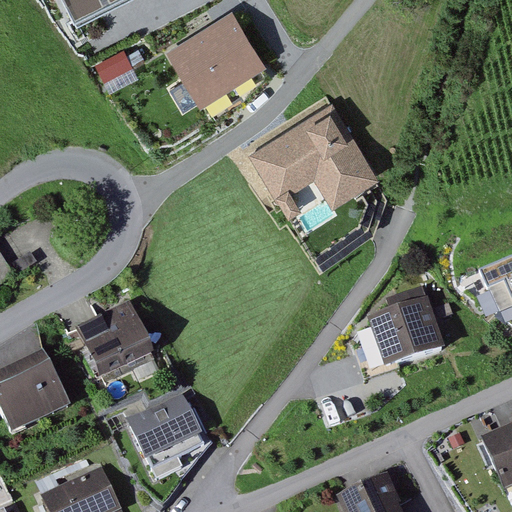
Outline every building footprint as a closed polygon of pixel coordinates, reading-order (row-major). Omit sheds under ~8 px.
[(114,0),(67,0),(78,20),(114,0)] [(262,62),(231,15),(171,54),(202,101),(262,62)] [(303,124),(253,156),(278,196),(316,173),(335,203),(376,177),(353,141),(349,144),(331,116),(307,130),(303,124)] [(511,259),(482,272),(501,318),(511,313),(511,259)] [(359,324),(374,373),(437,354),(422,305),(359,324)] [(63,338),(83,381),(143,353),(123,310),(63,338)] [(0,369),(0,432),(48,408),(24,358),(0,369)] [(113,421),(132,461),(191,434),(172,394),(113,421)] [(511,428),(480,441),(499,489),(511,484),(511,428)] [(35,504),(38,511),(117,511),(100,475),(35,504)] [(336,501),(340,511),(392,511),(381,483),(336,501)]
